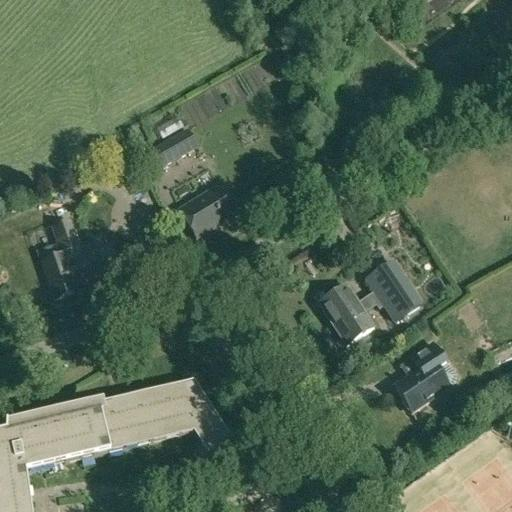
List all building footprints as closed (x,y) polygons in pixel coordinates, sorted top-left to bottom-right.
[(187,132),(150,152),(161,172),(198,152),(187,132)] [(179,215),(196,242),(237,216),(220,189),(179,215)] [(60,256),(61,258),(41,265),(55,302),(74,295),(72,289),(116,273),(108,249),(81,259),(77,249),(78,249),(69,225),(51,232),(60,256)] [(360,304),(355,307),(362,317),(374,309),(377,314),(382,311),(392,326),(419,308),(391,266),(364,284),(372,296),(367,299),(368,301),(362,306),(360,304)] [(344,290),(319,306),(348,348),(372,331),(344,290)] [(409,380),(394,390),(411,416),(455,386),(452,382),(457,378),(449,368),(443,366),(431,349),(401,370),(409,380)] [(0,511),(30,511),(25,476),(193,436),(209,461),(233,446),(193,385),(5,429),(5,434),(0,435),(0,511)]
